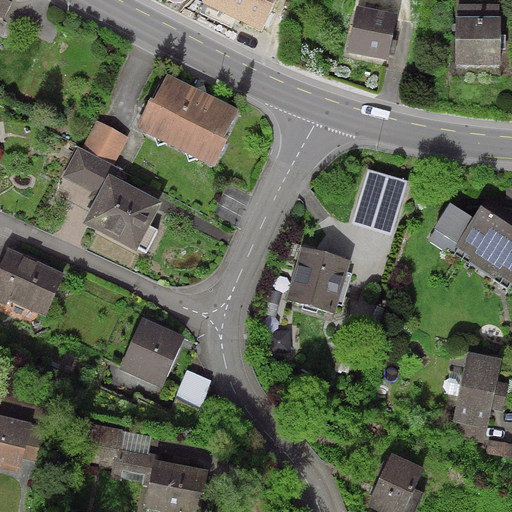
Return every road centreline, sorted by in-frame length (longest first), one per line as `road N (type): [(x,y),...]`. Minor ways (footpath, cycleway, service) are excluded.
road 1 (secondary): [(321,106),(98,0)]
road 2 (residential): [(224,318),(0,221)]
road 3 (residential): [(321,106),(224,318)]
road 4 (residential): [(224,318),(231,384),(303,475),(320,511)]
road 5 (secondary): [(511,147),(404,131),(321,106)]
